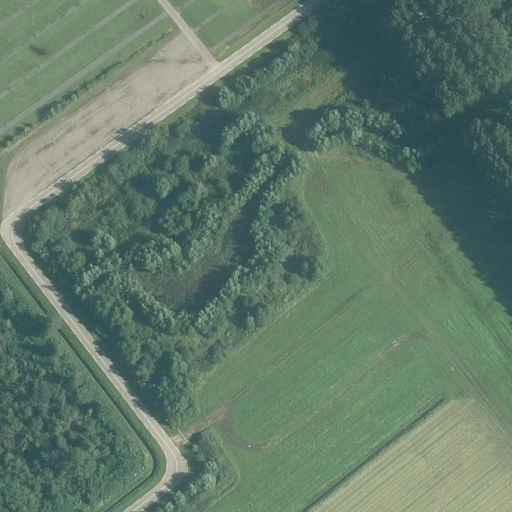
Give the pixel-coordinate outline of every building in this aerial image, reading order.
[(316,381),(315,382),(321,390),(323,392),(322,392),(326,397),(328,399),(327,399),(329,401),(342,390),(328,372),(327,372),(328,373),(325,375),(324,374),(323,375),(324,376),(320,378),(319,379),(316,381)] [(291,399),(290,400),(292,401),(297,408),(297,409),(292,413),(298,421),(301,418),(302,419),(302,418),(303,417),(304,417),(305,415),(306,416),(306,415),(307,414),(308,414),(307,414),(309,412),(309,413),(310,413),(309,412),(311,411),(312,411),(311,411),(313,410),(317,407),(304,390),(298,394),(298,393),(298,394),(297,395),(296,395),(295,397),(294,396),(295,397),(293,398),(293,397),(292,398),(293,398),(291,399),(290,399),(291,399)] [(358,412),(346,421),(351,427),(353,430),(353,431),(349,434),(354,440),(356,439),(356,438),(358,437),(362,434),(368,429),(368,430),(370,428),(358,412)] [(246,414),(227,428),(228,429),(228,428),(230,431),(231,433),(231,432),(234,436),(233,436),(234,437),(236,440),(237,441),(245,435),(247,433),(247,434),(252,430),(254,428),(254,429),(256,427),(246,414)] [(262,445),(243,458),(244,459),(247,462),(246,462),(247,463),(250,467),(251,468),(253,471),(253,472),(262,466),(261,466),(264,464),(269,461),(269,460),(270,459),(271,460),(272,458),(262,445)] [(386,470),(370,482),(379,494),(385,489),(384,489),(387,487),(388,487),(391,491),(397,486),(396,484),(394,482),(395,482),(391,478),(387,472),(386,470)] [(284,486),(280,488),(293,506),(298,502),(299,502),(299,501),(300,500),(300,501),(301,501),(300,500),(302,499),(303,499),(302,499),(304,498),(305,498),(304,497),(306,496),(306,497),(306,496),(307,496),(305,494),(300,487),(299,486),(304,483),(299,475),(295,477),(295,478),(294,479),(293,478),(293,479),(291,480),(291,481),(290,482),(289,481),(289,482),(288,483),(287,483),(286,484),(285,484),(286,485),(284,486),(284,485),(283,486),(284,486)]
